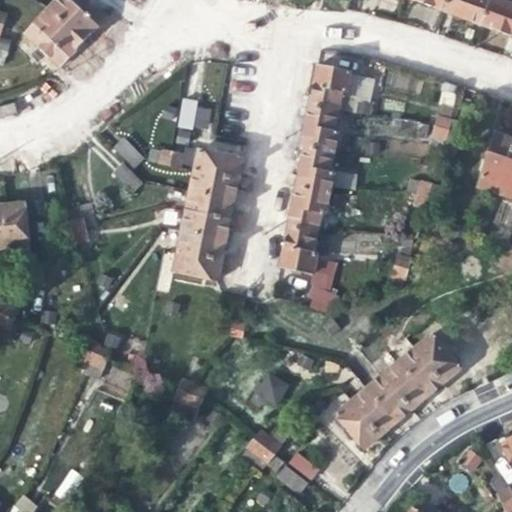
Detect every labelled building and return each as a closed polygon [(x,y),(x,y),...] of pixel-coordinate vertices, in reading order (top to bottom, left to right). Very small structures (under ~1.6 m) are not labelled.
[(87,0),(56,0),(48,9),(82,41),(105,17),(93,6),(87,0)] [(412,0),(420,3),(440,10),(443,0),(412,0)] [(457,17),(477,24),(486,0),(443,0),(440,10),(457,17)] [(508,4),(497,0),(486,0),(477,24),(498,32),(511,36),(511,7),(507,5),(508,4)] [(69,55),(82,41),(48,9),(24,33),(59,65),(69,55)] [(312,91),(309,106),(336,111),(340,92),(344,93),(349,72),(317,65),(312,91)] [(180,112),(191,114),(196,89),(185,87),(180,112)] [(299,147),(304,148),(331,154),(336,132),(332,131),(336,111),(309,106),(303,130),(299,147)] [(438,117),(436,127),(445,128),(447,120),(438,117)] [(442,149),(455,153),(462,126),(449,122),(442,149)] [(443,138),(445,128),(436,127),(433,136),(443,138)] [(479,187),(498,194),(511,152),(511,140),(497,136),(495,143),(488,141),(483,153),(490,156),(479,187)] [(116,148),(132,169),(145,160),(129,139),(116,148)] [(327,174),(331,154),(304,148),(299,171),(296,187),(327,194),(332,174),(327,174)] [(158,163),(168,165),(170,153),(160,151),(158,163)] [(198,152),(193,170),(236,179),(239,167),(240,160),(198,152)] [(511,152),(498,194),(511,198),(511,152)] [(180,155),(170,153),(168,165),(178,167),(180,155)] [(123,163),(112,171),(129,193),(139,185),(123,163)] [(234,189),(236,179),(193,170),(189,191),(232,200),(234,189)] [(420,185),(417,197),(426,199),(429,188),(420,185)] [(291,209),(287,227),(314,233),(319,213),(322,213),(327,194),(296,187),(291,209)] [(439,191),(429,188),(426,199),(424,210),(433,212),(439,191)] [(229,212),(232,200),(189,191),(185,211),(228,220),(229,212)] [(340,195),(327,194),(322,213),(319,213),(314,233),(332,234),(340,195)] [(414,207),(424,210),(426,199),(417,197),(414,207)] [(23,203),(3,205),(8,261),(29,258),(25,219),(23,203)] [(69,212),(71,222),(81,219),(84,229),(95,226),(89,207),(69,212)] [(185,211),(180,230),(224,240),(225,232),(228,220),(185,211)] [(81,219),(71,222),(74,232),(84,229),(81,219)] [(310,253),(314,233),(287,227),(281,254),(279,267),(309,274),(314,254),(310,253)] [(86,237),(84,229),(74,232),(76,240),(86,237)] [(180,230),(176,252),(219,261),(221,251),(224,240),(180,230)] [(216,273),(219,261),(176,252),(172,271),(215,280),(216,273)] [(397,257),(395,266),(406,270),(409,260),(397,257)] [(502,270),(510,274),(511,272),(511,261),(508,259),(502,270)] [(404,278),(406,270),(395,266),(392,275),(404,278)] [(340,289),(315,284),(313,297),(338,302),(340,289)] [(0,291),(0,303),(12,309),(11,296),(0,291)] [(235,298),(228,334),(238,336),(242,317),(258,320),(262,304),(249,301),(235,298)] [(12,309),(0,303),(0,314),(9,319),(10,316),(12,309)] [(0,325),(5,327),(9,319),(0,314),(0,325)] [(429,334),(413,348),(440,381),(451,372),(456,368),(429,334)] [(83,340),(79,349),(90,354),(95,344),(83,340)] [(104,348),(95,344),(90,354),(100,358),(104,348)] [(431,389),(440,381),(413,348),(396,362),(424,395),(431,389)] [(76,357),(87,362),(90,354),(79,349),(76,357)] [(97,366),(100,358),(90,354),(87,362),(97,366)] [(418,400),(424,395),(396,362),(380,376),(408,409),(418,400)] [(251,397),(275,409),(289,383),(264,371),(251,397)] [(403,414),(408,409),(380,376),(365,388),(394,421),(403,414)] [(182,380),(178,391),(190,396),(194,386),(182,380)] [(204,390),(194,386),(190,396),(200,401),(204,390)] [(387,427),(394,421),(365,388),(349,401),(378,435),(387,427)] [(175,400),(186,404),(190,396),(178,391),(175,400)] [(196,409),(200,401),(190,396),(186,404),(196,409)] [(370,442),(378,435),(349,401),(334,414),(362,448),(370,442)] [(258,431),(252,439),(261,445),(267,438),(258,431)] [(511,436),(506,439),(510,447),(503,450),(509,464),(511,462),(511,436)] [(276,446),(267,438),(261,445),(271,453),(276,446)] [(246,447),(254,454),(261,445),(252,439),(246,447)] [(264,461),(271,453),(261,445),(254,454),(264,461)] [(285,462),(308,480),(318,468),(294,450),(285,462)] [(460,464),(474,473),(483,459),(469,450),(460,464)] [(307,482),(284,464),(275,476),(298,494),(307,482)] [(67,500),(81,475),(70,469),(56,494),(67,500)] [(496,495),(501,504),(511,497),(507,489),(496,495)] [(445,492),(432,502),(440,511),(460,511),(461,511),(445,492)] [(506,511),(511,508),(511,497),(501,504),(506,511)]
